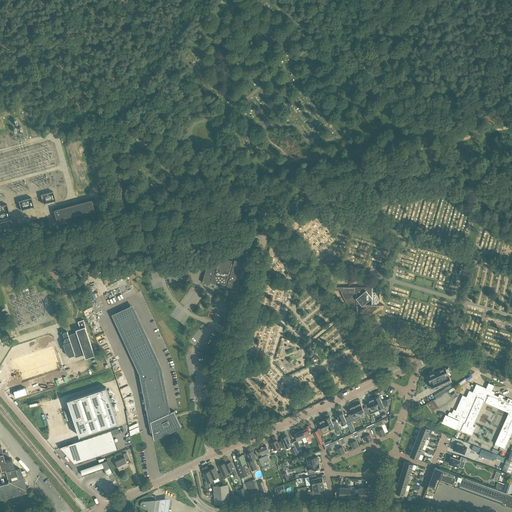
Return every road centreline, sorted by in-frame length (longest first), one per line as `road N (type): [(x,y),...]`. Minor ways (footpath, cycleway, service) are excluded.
road 1 (track): [(121,233),(448,144)]
road 2 (unclassified): [(213,456),(207,432),(271,221)]
road 3 (unclassified): [(213,456),(382,380)]
road 4 (unclassified): [(106,507),(0,392)]
road 5 (track): [(0,266),(121,233)]
road 6 (track): [(73,201),(53,136),(0,150)]
